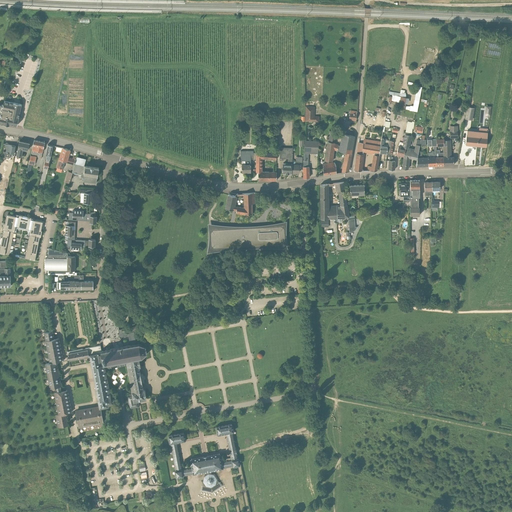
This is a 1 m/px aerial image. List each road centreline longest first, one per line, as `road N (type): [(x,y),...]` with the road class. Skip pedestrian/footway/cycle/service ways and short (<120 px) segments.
road 1 (unclassified): [(299,183),(311,391)]
road 2 (tertiary): [(299,183),(223,186),(110,156)]
road 3 (unclassified): [(351,176),(367,0)]
road 4 (tertiary): [(351,176),(498,171)]
road 5 (track): [(377,0),(511,4)]
road 6 (residential): [(0,211),(50,218),(42,297)]
road 7 (residential): [(42,297),(97,294),(101,230)]
